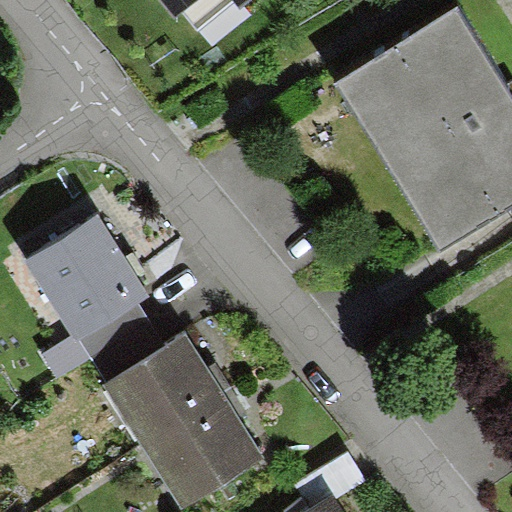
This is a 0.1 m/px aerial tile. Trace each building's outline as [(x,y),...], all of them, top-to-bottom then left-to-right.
[(153,0),(170,21),(178,14),(192,31),(231,0),(153,0)] [(511,90),(455,0),(449,0),(345,66),(443,221),(511,177),(511,90)] [(16,238),(66,320),(149,270),(98,188),(16,238)] [(95,385),(172,497),(264,435),(187,323),(95,385)] [(297,511),(357,511),(340,485),(297,511)]
